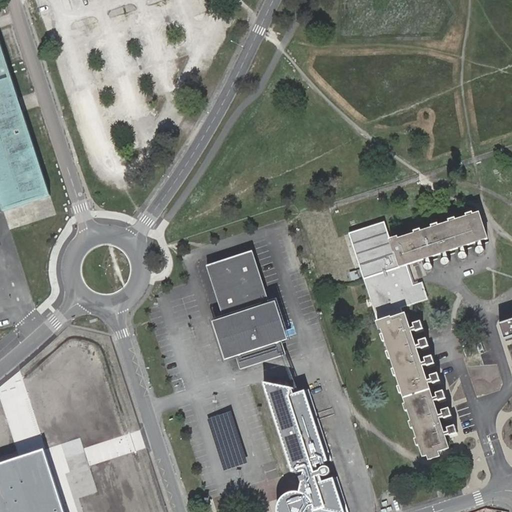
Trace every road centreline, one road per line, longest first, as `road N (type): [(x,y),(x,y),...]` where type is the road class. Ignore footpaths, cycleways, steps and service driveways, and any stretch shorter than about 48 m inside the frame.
road 1 (tertiary): [(275,0),(205,133),(127,241)]
road 2 (residential): [(93,237),(14,0)]
road 3 (tertiary): [(113,303),(179,511)]
